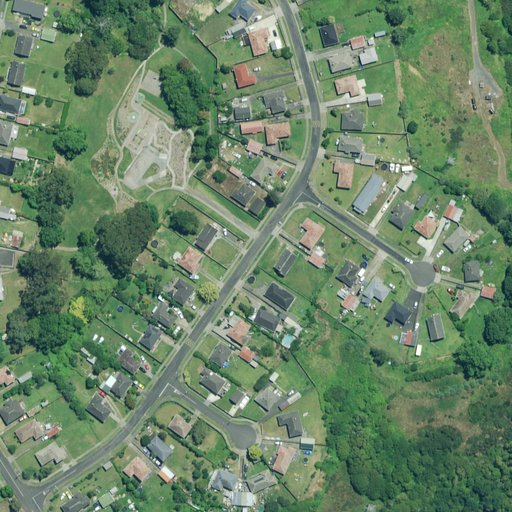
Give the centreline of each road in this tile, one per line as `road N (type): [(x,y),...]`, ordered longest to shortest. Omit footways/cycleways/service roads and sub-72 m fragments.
road 1 (residential): [(162,380),(296,188)]
road 2 (residential): [(296,188),(315,123),(280,0)]
road 3 (residential): [(26,501),(120,435),(162,380)]
road 4 (track): [(474,0),(480,96),(500,153)]
road 5 (residential): [(423,274),(296,188)]
